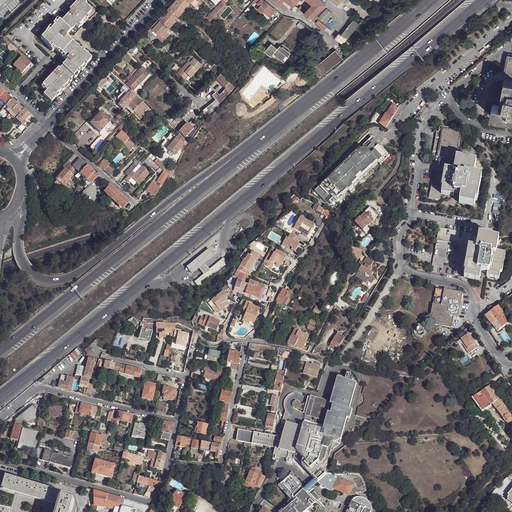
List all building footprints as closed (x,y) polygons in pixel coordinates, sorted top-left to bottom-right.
[(71,81),(74,77),(76,75),(77,75),(77,76),(80,74),(78,73),(83,67),(85,69),(87,66),(86,66),(91,60),(83,53),(82,51),(78,47),(77,49),(65,37),(75,27),(78,29),(80,27),(79,25),(85,20),(86,21),(88,18),(86,17),(91,12),(85,5),(86,3),(84,1),(82,3),(79,0),(78,0),(69,11),(70,12),(60,23),(59,22),(49,32),(47,31),(45,33),(46,34),(41,39),(48,47),(50,50),(53,47),(55,49),(61,55),(63,53),(66,56),(64,58),(61,55),(59,57),(56,61),(50,66),(55,71),(42,85),(45,88),(44,89),(47,92),(43,95),(51,103),(57,98),(59,96),(58,94),(61,91),(62,93),(64,91),(63,89),(69,83),(70,84),(72,82),(71,81)] [(172,4),(169,7),(179,15),(185,9),(184,8),(175,0),(172,4)] [(175,0),(184,8),(190,2),(188,0),(175,0)] [(216,7),(219,10),(226,3),(222,0),(216,7)] [(276,9),(264,0),(254,0),(260,5),(257,9),(262,13),(263,11),(270,17),(276,9)] [(291,9),(295,6),(294,4),(293,5),(287,0),(275,0),(286,9),(289,9),(290,9),(291,9)] [(304,14),(311,20),(326,4),(321,0),(308,0),(313,4),(311,6),(304,14)] [(164,12),(159,18),(169,27),(177,19),(176,18),(179,15),(169,7),(164,12)] [(211,12),(214,15),(219,10),(216,7),(211,12)] [(327,8),(318,17),(323,22),(332,12),(327,8)] [(187,11),(185,9),(179,15),(181,18),(187,11)] [(196,20),(191,15),(187,20),(191,23),(192,22),(194,23),(196,20)] [(159,18),(152,26),(155,29),(159,33),(162,35),(167,30),(169,27),(159,18)] [(325,31),(329,34),(331,31),(327,28),(319,20),(316,23),(325,31)] [(337,41),(341,44),(345,38),(357,23),(354,20),(352,22),(341,35),(340,34),(339,33),(334,39),(337,41)] [(341,35),(352,22),(350,21),(340,34),(341,35)] [(347,40),(359,24),(357,23),(345,38),(341,44),(343,46),(347,40)] [(181,25),(174,32),(179,36),(185,29),(182,26),(181,25)] [(152,32),(149,29),(145,33),(150,38),(154,34),(152,32)] [(170,34),(167,30),(162,35),(159,33),(157,36),(163,42),(170,34)] [(145,33),(140,39),(142,41),(145,43),(150,38),(145,33)] [(11,44),(4,37),(3,38),(1,39),(9,46),(11,44)] [(277,48),(271,43),(265,50),(271,55),(274,53),(284,61),(288,57),(287,56),(290,52),(283,46),(282,47),(280,45),(277,48)] [(22,57),(23,55),(11,44),(9,46),(21,58),(22,57)] [(136,48),(133,45),(128,51),(131,54),(133,52),(136,48)] [(59,56),(59,57),(61,55),(55,49),(50,55),(54,60),(59,56)] [(257,49),(250,57),(256,63),(263,55),(257,49)] [(321,77),(344,59),(336,50),(314,68),(321,77)] [(126,54),(121,59),(125,63),(127,65),(132,60),(128,56),(126,54)] [(511,55),(507,54),(503,76),(511,77),(511,55)] [(21,74),(30,65),(24,59),(22,57),(21,58),(18,61),(13,66),(17,70),(21,74)] [(183,71),(189,77),(191,79),(202,66),(194,58),(190,63),(183,71)] [(117,63),(115,65),(121,68),(125,63),(121,59),(117,63)] [(180,70),(188,77),(189,77),(183,71),(190,63),(188,61),(180,70)] [(212,67),(219,73),(222,69),(216,63),(212,67)] [(142,67),(133,77),(140,84),(150,73),(142,67)] [(185,81),(188,77),(180,70),(177,74),(185,81)] [(106,75),(100,81),(103,84),(109,78),(106,75)] [(129,81),(126,84),(133,91),(140,84),(133,77),(132,77),(129,75),(126,79),(129,81)] [(234,88),(221,75),(216,80),(226,89),(230,93),(234,88)] [(511,79),(504,78),(500,103),(503,104),(502,106),(492,104),(490,115),(511,119),(511,79)] [(97,84),(94,88),(100,93),(103,90),(97,84)] [(121,102),(118,105),(123,110),(125,107),(136,96),(124,86),(121,89),(123,91),(117,98),(117,99),(118,99),(121,102)] [(230,93),(226,89),(219,97),(223,102),(230,93)] [(204,113),(203,114),(206,117),(210,114),(211,115),(220,107),(219,105),(223,102),(219,97),(216,93),(212,97),(216,101),(209,106),(208,108),(205,110),(203,111),(204,113)] [(12,99),(8,95),(6,98),(2,95),(0,97),(0,99),(6,105),(12,99)] [(136,96),(125,107),(132,113),(134,111),(142,102),(136,96)] [(18,104),(12,99),(6,105),(6,106),(9,109),(11,111),(12,111),(18,104)] [(142,102),(134,111),(140,117),(148,109),(142,102)] [(395,113),(398,109),(396,106),(394,103),(386,113),(380,123),(386,128),(388,126),(388,125),(394,115),(395,113)] [(24,110),(18,104),(12,111),(18,117),(24,110)] [(125,107),(123,110),(130,116),(132,113),(125,107)] [(30,115),(24,110),(18,117),(16,119),(20,123),(22,124),(27,129),(28,127),(27,126),(29,124),(25,121),(30,115)] [(101,112),(90,124),(100,133),(111,121),(101,112)] [(189,124),(194,129),(197,125),(192,121),(189,124)] [(194,129),(189,124),(187,123),(183,127),(181,129),(179,131),(185,137),(186,136),(194,129)] [(434,156),(436,157),(442,128),(457,131),(453,128),(440,126),(434,156)] [(455,160),(456,158),(460,135),(458,131),(457,131),(442,128),(436,157),(455,160)] [(190,140),(196,131),(194,129),(186,136),(189,139),(190,140)] [(116,137),(118,135),(115,132),(113,135),(112,134),(106,141),(110,144),(113,141),(114,140),(116,137)] [(121,132),(118,135),(116,137),(114,140),(115,141),(122,147),(124,144),(129,139),(128,138),(124,135),(121,132)] [(175,155),(184,144),(183,143),(181,141),(182,140),(177,137),(172,132),(168,137),(173,142),(171,144),(166,140),(162,145),(169,151),(174,154),(175,155)] [(188,142),(179,134),(177,137),(182,140),(184,142),(183,143),(184,144),(186,146),(188,142)] [(371,144),(375,140),(372,138),(348,160),(350,162),(353,160),(352,159),(356,156),(371,143),(371,144)] [(131,141),(129,139),(124,144),(131,150),(133,148),(135,150),(138,147),(131,141)] [(342,170),(323,188),(322,186),(321,185),(315,191),(327,203),(330,205),(342,194),(343,195),(348,189),(349,190),(353,187),(352,185),(362,176),(367,171),(372,167),(378,162),(379,163),(388,154),(375,140),(371,144),(371,143),(356,156),(352,159),(353,160),(350,162),(342,170)] [(168,175),(171,177),(174,170),(172,169),(170,170),(157,159),(151,154),(148,157),(156,164),(158,166),(168,175)] [(388,154),(379,163),(381,165),(390,156),(388,154)] [(75,155),(68,162),(70,163),(73,167),(80,160),(75,155)] [(165,179),(168,175),(158,166),(156,164),(148,157),(144,162),(151,169),(153,167),(154,166),(158,170),(157,171),(162,174),(160,178),(155,184),(160,187),(165,179)] [(440,194),(441,194),(452,196),(453,192),(461,193),(459,203),(474,205),(475,200),(476,200),(481,176),(473,174),(475,162),(456,158),(455,160),(453,171),(444,170),(441,187),(440,194)] [(110,176),(116,170),(104,159),(98,165),(110,176)] [(125,173),(128,176),(132,171),(136,167),(141,162),(138,159),(125,173)] [(80,173),(87,166),(80,160),(73,167),(80,173)] [(73,167),(70,163),(65,169),(68,172),(73,167)] [(88,180),(94,172),(87,166),(80,173),(88,180)] [(150,173),(142,166),(139,170),(135,174),(132,171),(128,176),(125,179),(128,182),(132,178),(139,185),(143,180),(142,180),(144,178),(144,179),(150,173)] [(340,168),(322,186),(323,188),(342,170),(340,168)] [(72,176),(68,172),(65,169),(55,179),(57,180),(59,182),(63,186),(65,183),(72,176)] [(98,176),(94,172),(88,180),(91,183),(98,176)] [(51,189),(58,191),(63,186),(59,182),(56,186),(54,184),(53,183),(50,187),(51,189)] [(160,188),(160,187),(155,184),(153,182),(147,190),(155,195),(160,188)] [(400,186),(398,192),(405,193),(407,191),(410,184),(402,182),(401,186),(400,186)] [(58,191),(63,193),(69,187),(65,183),(63,186),(58,191)] [(440,200),(441,194),(440,194),(441,187),(431,185),(429,198),(440,200)] [(128,202),(110,186),(110,187),(106,191),(105,192),(123,208),(128,202)] [(342,194),(330,205),(333,207),(344,196),(343,195),(342,194)] [(330,219),(333,215),(315,204),(314,206),(313,208),(327,217),(329,218),(330,219)] [(374,220),(378,217),(377,216),(372,211),(370,209),(365,213),(373,221),(374,220)] [(365,213),(360,219),(367,227),(371,224),(373,221),(365,213)] [(294,229),(298,231),(300,229),(309,234),(311,229),(312,229),(315,225),(301,217),(294,229)] [(355,223),(363,231),(367,227),(360,219),(355,223)] [(440,227),(436,243),(469,249),(476,251),(479,236),(473,235),(473,234),(440,227)] [(287,237),(283,243),(288,245),(292,247),(291,249),(295,252),(300,244),(296,242),(298,239),(295,237),(290,234),(288,238),(287,237)] [(465,272),(464,277),(480,281),(482,272),(489,273),(488,277),(500,279),(501,273),(503,273),(507,255),(497,253),(500,240),(479,236),(476,251),(469,249),(464,272),(465,272)] [(469,249),(436,243),(431,271),(464,277),(465,272),(464,272),(469,249)] [(192,274),(199,268),(205,263),(214,256),(208,248),(186,267),(192,274)] [(352,252),(350,259),(354,260),(354,257),(360,259),(362,251),(352,248),(351,249),(352,252)] [(238,275),(249,278),(247,274),(246,273),(247,270),(248,270),(252,263),(251,262),(254,258),(255,259),(258,255),(252,251),(251,252),(249,250),(247,254),(248,254),(245,259),(244,259),(237,269),(240,271),(238,275)] [(268,253),(264,261),(267,263),(266,266),(271,269),(275,262),(281,265),(285,258),(274,252),(272,255),(268,253)] [(209,269),(203,274),(195,281),(198,286),(199,287),(198,288),(199,290),(206,284),(204,282),(227,262),(223,257),(209,269)] [(364,262),(359,271),(366,275),(366,276),(370,278),(369,279),(372,283),(376,279),(372,274),(375,270),(372,268),(372,267),(371,267),(374,261),(367,257),(364,262)] [(199,268),(203,274),(209,269),(205,263),(199,268)] [(246,291),(248,284),(245,283),(241,281),(237,280),(235,287),(239,289),(246,291)] [(264,285),(255,282),(254,286),(251,295),(258,298),(260,292),(262,293),(265,286),(263,286),(264,285)] [(254,286),(248,284),(246,291),(245,293),(251,295),(254,286)] [(429,323),(453,328),(455,317),(458,317),(463,293),(436,287),(429,323)] [(277,299),(277,302),(279,303),(281,304),(288,292),(288,291),(287,290),(284,289),(283,288),(278,297),(277,299)] [(217,307),(227,300),(225,298),(228,295),(224,290),(208,303),(212,307),(215,305),(217,307)] [(281,304),(284,306),(285,306),(287,306),(290,301),(290,300),(290,299),(289,298),(291,294),(288,292),(281,304)] [(229,303),(227,300),(217,307),(220,311),(225,307),(224,306),(229,303)] [(250,304),(246,302),(242,310),(246,311),(243,318),(250,321),(251,319),(255,321),(260,308),(250,304)] [(503,314),(497,306),(484,316),(487,319),(491,325),(496,330),(501,326),(501,327),(507,323),(503,318),(501,315),(503,314)] [(201,316),(198,323),(216,330),(220,321),(206,315),(205,317),(201,316)] [(165,323),(156,323),(156,332),(159,332),(159,336),(161,336),(161,337),(165,337),(165,332),(165,323)] [(176,323),(165,323),(165,332),(170,332),(170,336),(173,336),(176,323)] [(414,334),(415,335),(416,336),(417,337),(418,338),(421,338),(422,338),(423,337),(425,337),(426,336),(426,335),(427,333),(427,332),(427,331),(427,329),(426,328),(425,327),(424,326),(423,325),(422,325),(420,325),(418,325),(417,326),(416,326),(415,327),(414,329),(414,330),(414,331),(414,333),(414,334)] [(149,341),(152,332),(152,330),(142,327),(138,338),(149,341)] [(295,329),(292,335),(299,339),(301,335),(302,332),(295,329)] [(339,347),(345,338),(343,337),(338,334),(331,344),(336,348),(337,346),(339,347)] [(292,346),(298,349),(302,340),(299,339),(292,335),(288,344),(292,346)] [(469,335),(461,340),(464,343),(463,344),(469,354),(478,348),(469,335)] [(257,348),(258,345),(250,344),(249,350),(254,351),(270,354),(271,350),(257,348)] [(222,363),(224,353),(213,350),(209,349),(208,353),(207,360),(222,363)] [(290,351),(280,349),(279,352),(278,356),(282,357),(281,358),(282,358),(289,359),(290,351)] [(239,360),(240,354),(230,352),(227,362),(232,364),(231,369),(237,370),(239,360)] [(84,377),(91,379),(95,360),(89,358),(84,377)] [(281,358),(280,366),(278,373),(278,376),(285,377),(289,359),(282,358),(281,358)] [(121,365),(100,360),(99,366),(104,368),(113,370),(114,370),(115,371),(114,372),(116,373),(119,373),(121,365)] [(320,367),(314,365),(311,364),(311,365),(300,362),(298,369),(304,371),(303,374),(317,378),(320,367)] [(141,370),(121,365),(119,373),(140,378),(141,370)] [(219,381),(222,371),(206,368),(205,373),(204,378),(219,381)] [(237,370),(231,369),(229,382),(234,383),(237,370)] [(284,384),(285,377),(278,376),(276,386),(275,389),(275,391),(277,392),(281,392),(282,393),(284,384)] [(70,391),(74,378),(68,377),(66,383),(60,381),(57,388),(70,391)] [(302,468),(313,480),(323,470),(326,468),(331,449),(334,449),(336,448),(337,444),(339,445),(347,419),(349,420),(352,411),(349,410),(356,384),(342,380),(342,379),(338,378),(338,379),(337,378),(329,404),(328,404),(328,401),(310,396),(310,398),(308,397),(303,414),(305,415),(304,416),(325,422),(322,430),(303,425),(302,427),(286,423),(277,456),(286,459),(286,460),(289,461),(289,460),(293,460),(294,455),(301,463),(301,464),(301,465),(301,466),(302,467),(302,468)] [(93,385),(80,381),(79,386),(82,387),(85,388),(83,394),(91,396),(93,385)] [(152,400),(156,385),(146,382),(142,398),(146,399),(152,400)] [(99,394),(95,393),(97,386),(93,385),(91,396),(94,397),(96,396),(99,397),(99,394)] [(492,403),(498,399),(495,394),(489,386),(481,392),(489,402),(490,405),(492,403)] [(164,387),(162,393),(164,394),(164,398),(168,399),(174,400),(176,390),(175,389),(175,388),(174,388),(174,389),(164,387)] [(275,391),(269,390),(268,395),(269,395),(267,406),(271,407),(272,402),(274,396),(276,396),(277,392),(275,391)] [(230,404),(232,394),(223,391),(220,402),(226,403),(230,404)] [(491,406),(490,405),(489,402),(481,392),(472,398),(482,412),(490,406),(491,406)] [(273,407),(272,412),(277,413),(280,397),(276,396),(274,396),(272,402),(271,407),(273,407)] [(505,406),(498,399),(492,403),(498,411),(505,406)] [(92,406),(78,402),(75,412),(89,416),(90,414),(92,406)] [(59,416),(61,407),(49,404),(47,413),(59,416)] [(15,420),(13,424),(21,426),(22,422),(30,424),(31,424),(32,424),(33,423),(34,422),(37,407),(37,406),(36,406),(34,408),(33,405),(15,420)] [(509,413),(505,406),(498,411),(503,418),(508,414),(509,413)] [(116,419),(121,421),(123,413),(113,411),(111,418),(115,419),(116,419)] [(273,455),(277,456),(286,423),(288,415),(285,411),(278,437),(275,448),(273,455)] [(274,431),(278,413),(277,413),(272,412),(270,412),(268,420),(266,430),(274,431)] [(123,413),(121,421),(131,423),(133,416),(123,413)] [(173,425),(156,421),(154,426),(163,428),(161,436),(170,438),(170,434),(173,425)] [(197,428),(196,433),(205,435),(206,435),(207,435),(207,432),(206,432),(208,425),(198,422),(196,427),(197,428)] [(135,423),(131,436),(136,437),(136,436),(144,438),(148,425),(142,424),(141,424),(140,426),(138,425),(138,424),(135,423)] [(10,436),(18,438),(21,426),(13,424),(10,436)] [(24,450),(32,452),(37,432),(22,428),(17,448),(24,450)] [(237,442),(275,448),(278,437),(238,430),(237,436),(237,442)] [(64,437),(74,439),(74,438),(73,438),(74,435),(72,434),(72,432),(66,431),(64,437)] [(90,434),(88,443),(98,446),(100,436),(90,434)] [(195,458),(198,459),(200,449),(199,449),(200,441),(190,439),(189,444),(192,444),(190,453),(193,453),(196,454),(195,458)] [(211,451),(212,443),(206,442),(201,441),(200,449),(204,450),(210,452),(211,451)] [(98,446),(88,443),(86,451),(92,452),(92,450),(97,451),(98,446)] [(220,453),(221,445),(213,444),(212,443),(211,451),(214,452),(216,452),(215,458),(219,458),(220,453)] [(70,469),(73,458),(62,455),(62,454),(58,453),(57,454),(51,453),(52,452),(41,449),(38,460),(41,461),(54,464),(70,469)] [(122,458),(130,460),(129,463),(132,463),(135,464),(135,463),(142,464),(143,459),(143,457),(123,452),(122,458)] [(152,452),(150,459),(164,462),(164,460),(165,458),(165,456),(158,454),(152,452)] [(143,457),(143,459),(152,461),(150,467),(162,470),(164,462),(150,459),(146,457),(144,457),(143,457)] [(236,476),(238,477),(242,468),(240,469),(241,466),(240,466),(240,459),(235,458),(234,464),(234,468),(240,468),(236,476)] [(111,479),(115,465),(95,459),(91,473),(96,474),(100,475),(107,477),(111,479)] [(260,475),(263,466),(260,465),(259,468),(257,468),(252,468),(246,483),(255,487),(260,489),(266,477),(260,475)] [(323,470),(313,480),(310,483),(304,488),(305,489),(308,487),(311,489),(314,487),(317,483),(326,475),(325,474),(324,473),(326,468),(323,470)] [(237,479),(224,474),(221,484),(233,489),(237,479)] [(290,496),(293,499),(293,500),(303,490),(304,490),(305,489),(304,488),(291,474),(279,485),(290,496)] [(500,483),(489,498),(506,511),(507,511),(511,505),(511,501),(507,498),(511,492),(511,474),(510,476),(500,483)] [(359,477),(326,475),(317,483),(320,487),(321,486),(324,488),(323,489),(331,493),(333,489),(349,497),(351,497),(351,496),(354,496),(355,494),(360,494),(361,493),(362,494),(366,492),(359,477)] [(1,488),(56,503),(53,511),(67,511),(71,499),(59,496),(60,491),(4,476),(1,488)] [(156,486),(159,481),(139,476),(137,482),(149,485),(155,487),(156,486)] [(255,498),(233,489),(232,491),(254,501),(255,498)] [(105,504),(115,507),(114,511),(113,511),(150,511),(151,511),(153,508),(151,507),(151,506),(93,490),(94,505),(93,505),(91,511),(92,511),(96,511),(98,506),(104,508),(105,504)] [(179,508),(187,497),(178,490),(175,494),(173,493),(172,493),(171,493),(170,494),(170,495),(170,496),(171,497),(173,499),(171,503),(179,508)] [(306,511),(308,511),(316,503),(309,496),(308,494),(304,490),(303,490),(293,500),(293,499),(290,501),(281,509),(282,511),(281,511),(280,511),(306,511)] [(315,491),(309,496),(316,503),(308,511),(347,511),(349,509),(343,506),(341,510),(330,505),(329,507),(328,506),(315,491)] [(260,506),(264,509),(267,511),(280,511),(281,511),(264,500),(260,506)] [(349,509),(347,511),(370,511),(371,511),(368,510),(363,507),(360,506),(355,504),(352,502),(349,509)]
